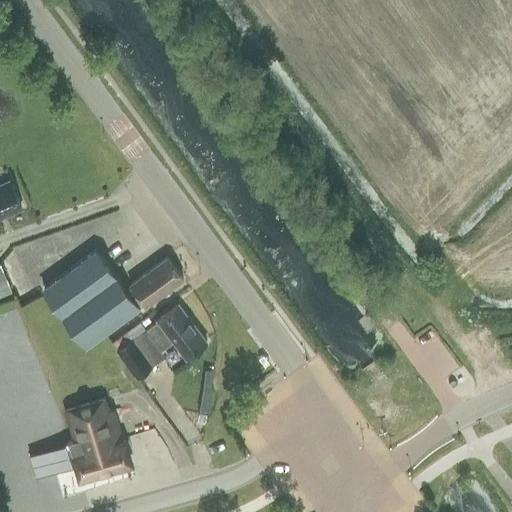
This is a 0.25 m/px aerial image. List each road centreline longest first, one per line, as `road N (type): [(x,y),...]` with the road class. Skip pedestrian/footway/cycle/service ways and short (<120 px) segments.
road 1 (tertiary): [(335,466),(302,376),(25,0)]
road 2 (secondary): [(131,511),(268,463),(335,466)]
road 3 (secondary): [(335,466),(385,463),(511,397)]
